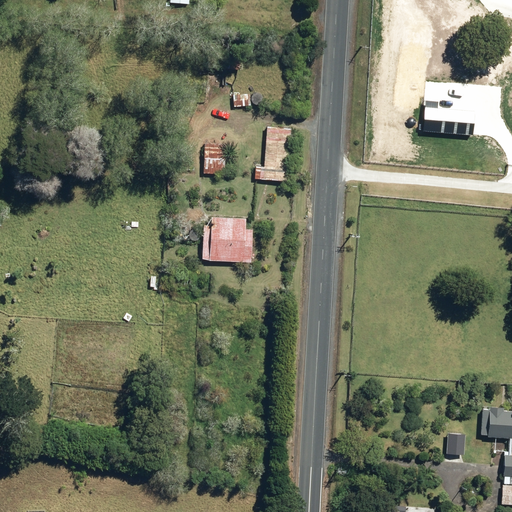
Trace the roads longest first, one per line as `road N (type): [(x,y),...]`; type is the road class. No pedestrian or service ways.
road 1 (tertiary): [(328,167),(311,511)]
road 2 (residential): [(328,167),(511,185)]
road 3 (tertiary): [(338,0),(328,167)]
